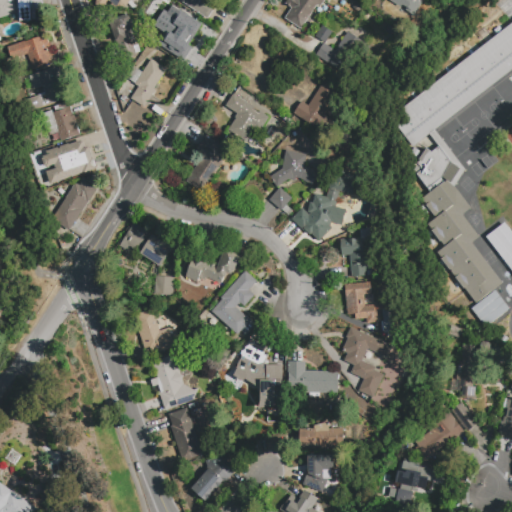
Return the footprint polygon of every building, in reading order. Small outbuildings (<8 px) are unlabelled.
[(43,0),(43,10),(36,7),(36,20),(31,21),(31,23),(28,23),(27,21),(19,22),(19,14),(1,19),(0,21),(0,0),(43,0)] [(129,0),(102,0),(114,9),(120,0),(126,0),(128,1),(129,0)] [(130,0),(124,9),(111,0),(130,0)] [(217,9),(209,21),(176,0),(206,0),(205,2),(217,9)] [(327,0),(322,9),(319,7),(303,32),(286,21),(293,10),(287,6),(291,0),(298,0),(300,1),(300,0),(327,0)] [(424,0),(414,16),(407,11),(404,15),(397,11),(399,9),(389,3),(390,0),(424,0)] [(472,43),(465,37),(494,7),(500,13),(472,43)] [(200,23),(178,57),(159,44),(182,11),(200,23)] [(118,20),(127,17),(128,20),(131,19),(135,31),(133,31),(141,55),(137,56),(138,59),(126,63),(119,43),(115,44),(113,37),(115,36),(110,23),(118,20)] [(511,73),(414,150),(392,120),(511,27),(511,73)] [(327,46),(316,39),(323,28),(333,35),(327,46)] [(53,65),(34,71),(25,45),(46,37),(49,46),(51,46),(55,58),(51,59),(53,65)] [(318,57),(325,46),(336,54),(344,42),(360,53),(350,67),(353,69),(347,77),(318,57)] [(145,110),(132,101),(140,89),(128,81),(135,70),(144,75),(153,62),(168,72),(154,93),(156,94),(145,110)] [(31,79),(59,69),(68,97),(51,103),(48,93),(37,97),(31,79)] [(325,85),(337,93),(327,108),(331,110),(327,117),(338,124),(329,138),(295,116),(303,104),(310,109),(325,85)] [(238,116),(227,109),(226,108),(227,107),(234,96),(256,110),(255,112),(260,115),(261,114),(271,120),(261,135),(252,130),(251,131),(255,134),(248,145),(230,133),(238,121),(236,120),(238,116)] [(81,137),(62,143),(53,116),(57,114),(55,110),(66,106),(68,111),(72,109),(81,137)] [(434,135),(438,131),(458,157),(453,161),(434,135)] [(206,139),(223,150),(219,156),(226,161),(204,195),(187,184),(205,156),(198,152),(206,139)] [(59,149),(61,148),(60,147),(69,144),(69,145),(80,141),(81,142),(83,142),(85,148),(88,147),(96,169),(51,185),(46,172),(56,169),(54,165),(45,168),(41,157),(47,155),(46,152),(58,147),(59,149)] [(447,247),(459,238),(457,237),(446,246),(431,225),(449,210),(448,208),(438,217),(425,199),(434,191),(415,167),(422,161),(421,159),(430,148),(435,151),(441,146),(453,161),(464,166),(453,182),(465,198),(474,209),(465,216),(481,237),(474,242),(505,284),(496,291),(479,304),(440,253),(447,247)] [(279,190),(272,180),(284,172),(287,154),(308,158),(306,169),(307,169),(320,177),(313,188),(302,181),(297,180),(297,183),(290,182),(279,190)] [(348,159),(355,163),(350,171),(343,166),(348,159)] [(304,223),(307,209),(323,213),(324,209),(312,206),(316,194),(327,197),(332,179),(336,180),(339,170),(356,174),(357,176),(358,177),(358,179),(356,185),(354,195),(340,191),(336,207),(346,210),(344,220),(335,218),(335,220),(331,219),(328,230),(304,223)] [(97,190),(70,232),(53,221),(69,197),(61,193),(64,188),(70,185),(71,183),(76,186),(77,185),(81,187),(84,182),(97,190)] [(271,203),(282,191),(293,201),(282,213),(271,203)] [(343,255),(342,239),(362,237),(361,229),(373,228),(373,224),(384,219),(385,232),(377,233),(378,243),(373,243),(373,245),(366,245),(367,261),(371,261),(372,275),(353,276),(351,255),(343,255)] [(505,222),(511,231),(511,273),(485,238),(505,222)] [(173,251),(161,269),(141,256),(137,263),(123,254),(125,251),(121,249),(135,226),(173,251)] [(232,277),(227,276),(223,286),(207,280),(206,283),(201,280),(199,285),(186,280),(195,258),(219,268),(226,252),(230,254),(243,259),(240,267),(239,266),(236,273),(234,272),(232,277)] [(256,276),(264,269),(268,274),(261,281),(256,276)] [(256,328),(247,338),(242,333),(239,337),(231,331),(230,329),(213,314),(224,302),(222,300),(231,291),(247,273),(258,284),(250,293),(256,298),(246,309),(242,306),(238,310),(257,327),(256,328)] [(172,299),(156,297),(158,279),(174,281),(172,299)] [(397,326),(398,336),(386,337),(385,326),(383,313),(376,314),(377,321),(357,323),(356,317),(349,318),(346,287),(371,285),(372,297),(366,298),(367,308),(395,305),(397,326)] [(472,310),(479,304),(496,291),(510,309),(486,327),(472,310)] [(161,334),(176,329),(183,347),(161,355),(160,353),(148,357),(140,334),(142,333),(141,330),(136,318),(153,312),(160,331),(161,334)] [(375,400),(360,394),(366,382),(353,376),(356,368),(346,364),(349,356),(343,354),(349,341),(348,340),(352,330),(394,350),(389,361),(369,351),(363,364),(377,370),(375,373),(385,378),(375,400)] [(252,341),(272,351),(267,363),(271,364),(269,368),(283,368),(284,410),(267,410),(268,399),(266,399),(266,386),(265,385),(265,382),(262,381),(262,382),(254,378),(252,381),(237,374),(240,367),(234,364),(240,354),(242,354),(246,346),(248,347),(250,344),(251,345),(252,341)] [(476,400),(463,399),(463,391),(460,391),(461,383),(457,382),(459,363),(462,363),(463,348),(478,350),(474,389),(477,390),(476,400)] [(154,365),(189,353),(194,369),(182,373),(183,376),(186,378),(185,381),(187,387),(197,392),(200,391),(196,403),(167,412),(162,395),(163,395),(161,387),(154,389),(151,382),(159,380),(154,365)] [(339,372),(339,394),(321,393),(321,400),(306,400),(306,393),(290,393),(288,393),(288,362),(306,363),(306,372),(339,372)] [(382,409),(375,420),(364,413),(362,415),(353,409),(355,405),(364,410),(365,407),(357,402),(345,386),(350,383),(361,397),(362,395),(364,396),(363,398),(366,400),(367,399),(370,400),(369,402),(382,409)] [(425,463),(416,451),(419,449),(414,441),(421,436),(423,439),(434,432),(432,429),(441,422),(434,411),(442,404),(464,435),(455,442),(456,443),(447,450),(446,448),(425,463)] [(479,426),(468,434),(453,413),(463,405),(479,426)] [(170,417),(188,411),(204,457),(184,464),(172,429),(174,428),(170,417)] [(511,417),(511,431),(502,429),(505,416),(511,417)] [(300,446),(300,429),(315,429),(315,425),(329,421),(329,423),(343,424),(344,447),(315,447),(315,446),(300,446)] [(334,458),(335,470),(332,471),(332,481),(329,481),(327,496),(304,487),(309,475),(309,459),(334,458)] [(219,461),(234,474),(235,475),(234,476),(225,487),(223,486),(207,504),(193,491),(219,461)] [(415,466),(419,467),(418,471),(420,471),(413,503),(416,503),(413,511),(394,511),(398,501),(389,499),(392,490),(397,491),(398,482),(400,483),(401,475),(399,474),(401,464),(415,467),(415,466)] [(290,471),(300,475),(298,480),(288,476),(290,471)] [(0,511),(0,484),(37,511),(36,511),(0,511)] [(280,511),(279,511),(285,502),(287,503),(292,495),(299,499),(304,490),(317,499),(312,508),(317,511),(280,511)]
